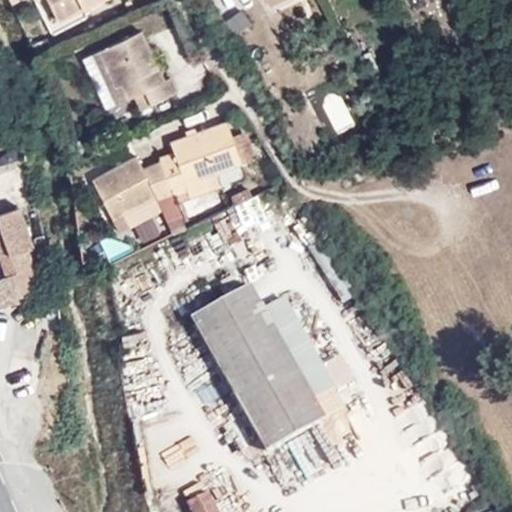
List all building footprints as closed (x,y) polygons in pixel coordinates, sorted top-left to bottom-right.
[(39,0),(52,24),(102,0),(39,0)] [(157,80),(133,29),(91,49),(112,105),(136,94),(142,107),(172,93),(163,77),(157,80)] [(155,162),(172,200),(185,195),(181,185),(239,165),(223,125),(173,141),(177,151),(155,162)] [(158,207),(172,200),(155,162),(141,168),(136,158),(87,178),(105,222),(155,202),(158,207)] [(249,187),(229,195),(237,215),(257,207),(249,187)] [(15,301),(44,295),(42,228),(38,202),(0,211),(0,258),(1,258),(6,273),(15,301)] [(0,306),(15,301),(6,273),(0,275),(0,306)] [(268,452),(328,418),(267,307),(254,286),(194,318),(268,452)] [(267,307),(328,418),(349,405),(325,363),(344,352),(329,330),(312,339),(288,297),(267,307)] [(190,511),(214,511),(200,488),(182,498),(190,511)]
